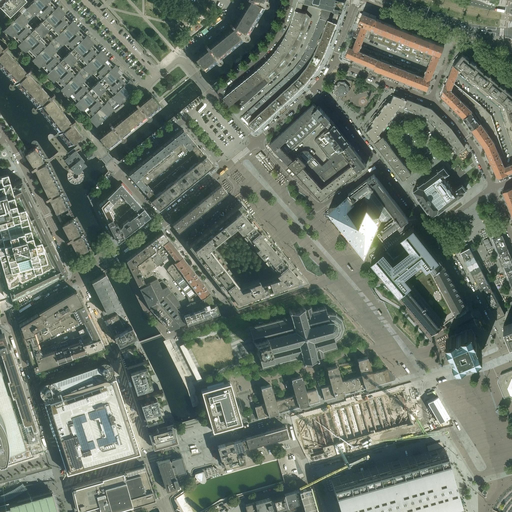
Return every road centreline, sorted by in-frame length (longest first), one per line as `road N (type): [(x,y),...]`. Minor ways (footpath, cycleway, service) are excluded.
road 1 (residential): [(30,381),(115,349),(78,277)]
road 2 (residential): [(256,141),(320,206),(378,162)]
road 3 (residential): [(78,277),(9,139)]
road 4 (residential): [(119,173),(184,121),(223,169)]
road 5 (residential): [(448,150),(419,119),(401,113),(386,132),(420,173)]
road 6 (residential): [(93,135),(0,33)]
road 7 (residential): [(214,95),(266,51),(290,0)]
road 8 (residential): [(147,86),(63,0)]
road 9 (residential): [(441,72),(495,110),(511,161)]
